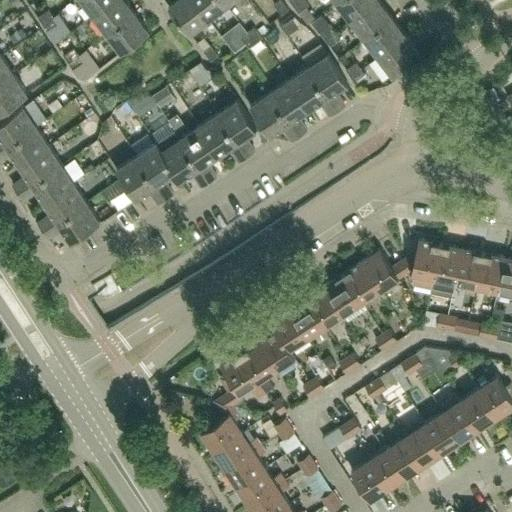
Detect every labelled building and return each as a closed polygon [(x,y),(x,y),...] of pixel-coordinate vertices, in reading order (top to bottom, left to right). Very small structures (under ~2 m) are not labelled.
[(82,0),(94,14),(112,0),(82,0)] [(107,32),(135,11),(126,0),(112,0),(94,14),(107,32)] [(209,18),(195,0),(174,0),(169,5),(190,32),(209,18)] [(227,4),(223,0),(195,0),(209,18),(227,4)] [(289,9),(282,0),(278,0),(274,4),(282,14),(289,9)] [(309,4),(305,0),(300,0),(294,5),(299,12),(309,4)] [(351,19),(375,0),(338,0),(337,1),(351,19)] [(365,37),(393,16),(380,0),(375,0),(351,19),(365,37)] [(38,16),(43,23),(53,16),(49,9),(38,16)] [(122,51),(149,30),(135,11),(107,32),(122,51)] [(58,23),(53,16),(43,23),(47,30),(58,23)] [(379,55),(406,34),(393,16),(365,37),(379,55)] [(293,17),(282,24),(288,33),(299,27),(293,17)] [(320,32),(325,39),(335,31),(330,24),(320,32)] [(254,26),(248,31),(256,42),(262,36),(254,26)] [(249,47),(256,42),(248,31),(241,36),(249,47)] [(341,37),(335,31),(325,39),(330,45),(341,37)] [(393,74),(421,53),(406,34),(379,55),(393,74)] [(312,41),(296,51),(302,61),(318,51),(312,41)] [(218,54),(210,44),(203,49),(211,60),(218,54)] [(63,54),(68,61),(79,54),(74,47),(63,54)] [(19,73),(28,87),(60,64),(50,51),(19,73)] [(347,81),(328,52),(309,65),(328,94),(347,81)] [(0,82),(15,73),(2,54),(0,55),(0,82)] [(84,61),(79,54),(68,61),(73,68),(84,61)] [(346,69),(351,75),(362,68),(357,61),(346,69)] [(328,94),(309,65),(290,78),(309,107),(328,94)] [(366,75),(362,68),(351,75),(356,82),(366,75)] [(0,110),(28,92),(15,73),(0,82),(0,110)] [(309,107),(290,78),(271,91),(290,119),(309,107)] [(168,84),(152,94),(160,106),(175,96),(168,84)] [(290,119),(271,91),(251,104),(270,132),(290,119)] [(331,99),(338,109),(346,104),(339,94),(331,99)] [(126,98),(114,107),(121,116),(133,108),(126,98)] [(257,127),(238,98),(218,111),(237,140),(257,127)] [(323,104),(330,114),(338,109),(331,99),(323,104)] [(0,131),(8,143),(37,124),(24,105),(0,120),(0,131)] [(237,140),(218,111),(199,124),(218,153),(237,140)] [(293,124),(300,134),(308,129),(301,119),(293,124)] [(21,162),(49,143),(37,124),(8,143),(21,162)] [(218,153),(199,124),(180,136),(199,165),(218,153)] [(285,130),(292,140),(300,134),(293,124),(285,130)] [(199,165),(180,136),(162,148),(161,149),(175,170),(174,171),(179,179),(199,165)] [(175,170),(161,149),(162,148),(157,140),(137,154),(156,183),(174,171),(175,170)] [(240,145),(247,155),(255,150),(248,140),(240,145)] [(33,181),(62,162),(49,143),(21,162),(33,181)] [(96,143),(69,160),(75,171),(103,155),(96,143)] [(233,150),(239,160),(247,155),(240,145),(233,150)] [(0,148),(0,160),(8,155),(3,147),(0,148)] [(156,183),(137,154),(117,167),(136,196),(156,183)] [(46,200),(75,181),(62,162),(33,181),(46,200)] [(203,170),(209,180),(217,175),(210,165),(203,170)] [(195,176),(201,186),(209,180),(203,170),(195,176)] [(13,184),(18,191),(28,185),(23,177),(13,184)] [(119,179),(102,191),(109,200),(126,189),(119,179)] [(58,219),(87,200),(75,181),(46,200),(58,219)] [(159,188),(166,198),(174,192),(167,182),(159,188)] [(18,191),(24,199),(34,193),(28,185),(18,191)] [(151,193),(158,203),(166,198),(159,188),(151,193)] [(72,239),(100,220),(87,200),(58,219),(72,239)] [(134,226),(136,214),(119,212),(117,224),(134,226)] [(38,221),(44,229),(53,223),(48,215),(38,221)] [(44,229),(49,237),(59,231),(53,223),(44,229)] [(432,288),(441,242),(419,237),(415,255),(401,262),(405,268),(413,268),(412,271),(416,272),(413,284),(432,288)] [(455,280),(463,246),(441,242),(432,288),(453,292),(455,280)] [(477,284),(484,251),(463,246),(455,280),(477,284)] [(407,271),(405,268),(401,262),(392,266),(380,247),(361,260),(380,289),(407,271)] [(498,289),(505,255),(484,251),(477,284),(498,289)] [(511,291),(511,256),(505,255),(498,289),(511,291)] [(380,289),(361,260),(343,272),(362,301),(363,300),(380,289)] [(367,307),(363,300),(362,301),(343,272),(325,283),(344,312),(349,319),(367,307)] [(326,324),(344,312),(325,283),(307,295),(326,324)] [(326,324),(307,295),(289,307),(308,336),(326,324)] [(308,336),(289,307),(270,320),(275,328),(276,327),(290,348),(291,347),(308,336)] [(437,325),(446,327),(448,314),(427,310),(425,322),(437,325)] [(458,316),(448,314),(446,327),(455,329),(458,316)] [(499,325),(496,337),(511,340),(511,320),(500,318),(499,325)] [(488,336),(491,323),(482,321),(479,334),(488,336)] [(499,325),(491,323),(488,336),(496,337),(499,325)] [(291,347),(290,348),(276,327),(275,328),(258,339),(277,368),(281,374),(300,361),(296,355),(291,347)] [(390,328),(383,333),(390,343),(397,339),(390,328)] [(383,348),(390,343),(383,333),(376,337),(383,348)] [(277,368),(258,339),(240,351),(267,391),(275,386),(267,374),(277,368)] [(440,366),(427,346),(410,357),(416,368),(422,377),(440,366)] [(463,361),(456,351),(456,350),(427,346),(440,366),(445,373),(463,361)] [(267,391),(240,351),(221,363),(226,372),(219,376),(229,391),(226,393),(233,403),(234,403),(244,397),(240,392),(251,385),(258,397),(267,391)] [(354,352),(347,356),(354,367),(361,362),(354,352)] [(330,354),(323,358),(330,369),(337,365),(330,354)] [(347,372),(354,367),(347,356),(340,361),(347,372)] [(416,368),(410,357),(402,362),(409,373),(416,368)] [(511,379),(505,384),(498,373),(479,386),(498,415),(511,405),(511,379)] [(318,375),(311,380),(318,391),(325,386),(318,375)] [(380,376),(373,381),(380,392),(387,387),(380,376)] [(311,395),(318,391),(311,380),(304,385),(311,395)] [(373,396),(380,392),(373,381),(366,386),(373,396)] [(498,415),(479,386),(461,397),(480,427),(498,415)] [(461,397),(457,392),(439,403),(443,409),(462,438),(480,427),(461,397)] [(241,415),(234,403),(233,403),(226,393),(215,400),(225,414),(201,429),(214,448),(243,429),(236,418),(241,415)] [(288,407),(281,397),(273,401),(280,412),(288,407)] [(462,438),(443,409),(425,421),(444,450),(462,438)] [(355,416),(348,421),(355,432),(362,427),(355,416)] [(425,421),(421,416),(403,427),(407,433),(426,462),(444,450),(425,421)] [(275,424),(279,431),(290,424),(285,417),(275,424)] [(347,437),(355,432),(348,421),(340,426),(347,437)] [(295,431),(290,424),(279,431),(284,438),(295,431)] [(225,466),(262,442),(257,435),(250,440),(243,429),(214,448),(225,466)] [(426,462),(407,433),(389,445),(408,474),(426,462)] [(285,456),(300,446),(293,436),(278,445),(285,456)] [(237,484),(266,465),(259,454),(266,450),(262,442),(225,466),(237,484)] [(408,474),(389,445),(377,452),(373,445),(366,449),(390,485),(408,474)] [(390,485),(366,449),(359,454),(364,461),(351,469),(370,498),(390,485)] [(298,460),(303,467),(314,460),(309,453),(298,460)] [(318,467),(314,460),(303,467),(308,474),(318,467)] [(249,502),(286,478),(281,471),(273,476),(266,465),(237,484),(249,502)] [(255,511),(273,511),(290,501),(283,490),(290,485),(286,478),(249,502),(255,511)] [(322,496),(326,503),(337,496),(333,489),(322,496)] [(342,504),(337,496),(326,503),(331,511),(342,504)] [(305,511),(303,509),(298,511),(296,511),(290,501),(273,511),(305,511)]
